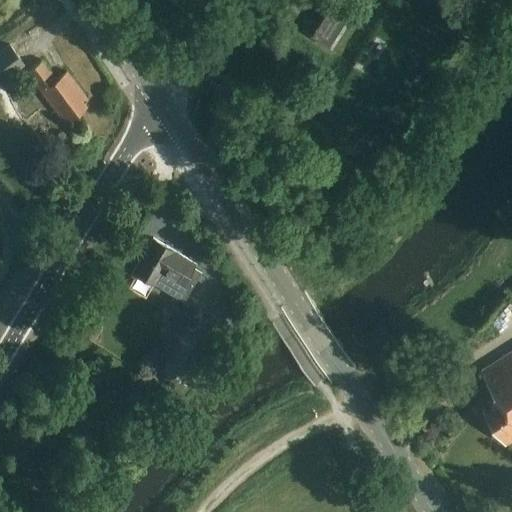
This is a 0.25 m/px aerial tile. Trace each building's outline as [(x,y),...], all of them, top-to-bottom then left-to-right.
[(349,15),(333,5),(316,34),(332,44),(349,15)] [(9,44),(0,50),(0,82),(25,65),(9,44)] [(79,104),(85,100),(65,72),(52,81),(39,61),(25,71),(61,122),(81,108),(79,104)] [(191,261),(153,238),(133,271),(183,301),(201,271),(192,266),(191,261)] [(213,344),(180,324),(154,366),(157,368),(152,376),(178,392),(183,384),(187,386),(213,344)] [(511,441),(511,352),(483,372),(499,397),(483,407),(507,444),(511,441)]
